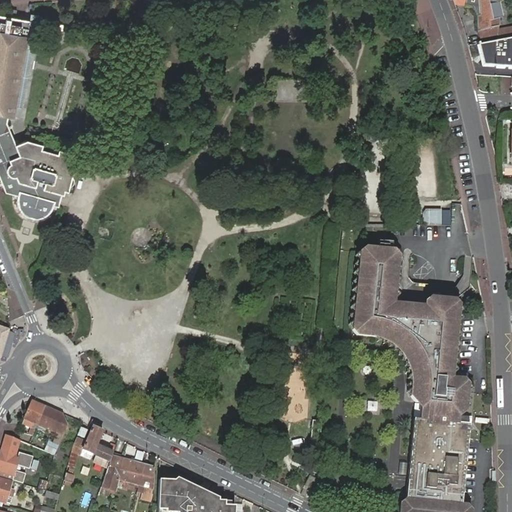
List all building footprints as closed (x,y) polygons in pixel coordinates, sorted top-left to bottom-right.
[(453,0),(454,2),(466,3),(466,7),(473,8),(476,16),(475,17),(476,29),(477,32),(499,29),(500,20),(493,22),(489,1),(502,3),(502,0),(453,0)] [(26,140),(16,143),(8,120),(9,114),(14,115),(15,108),(16,105),(27,45),(29,36),(31,25),(29,25),(30,20),(16,17),(17,8),(14,8),(14,14),(8,14),(7,16),(0,14),(0,175),(7,192),(17,196),(17,197),(18,200),(18,202),(19,204),(20,206),(21,208),(22,210),(23,212),(25,213),(26,214),(28,215),(29,216),(32,217),(34,217),(37,218),(39,218),(42,218),(44,217),(46,217),(48,215),(50,214),(52,213),(53,212),(54,211),(56,209),(56,208),(57,205),(59,202),(59,200),(64,201),(67,184),(70,185),(71,179),(72,179),(73,179),(74,178),(74,177),(75,177),(75,176),(75,175),(75,174),(75,173),(75,172),(74,171),(73,170),(74,164),(75,161),(81,158),(75,148),(59,145),(58,149),(42,146),(42,142),(26,140)] [(27,45),(16,105),(24,107),(41,15),(33,13),(31,20),(30,20),(29,25),(31,25),(29,36),(27,45)] [(480,47),(502,41),(500,32),(500,29),(499,29),(477,32),(479,45),(480,47)] [(511,39),(511,29),(500,32),(502,41),(511,39)] [(511,39),(502,41),(480,47),(484,66),(511,68),(511,39)] [(511,192),(511,184),(502,186),(502,193),(511,192)] [(452,225),(452,210),(425,209),(424,224),(452,225)] [(430,421),(425,421),(414,420),(407,483),(406,490),(406,492),(405,500),(399,505),(399,511),(470,511),(466,506),(461,506),(462,498),(469,426),(457,425),(458,418),(459,413),(464,410),(460,405),(465,401),(461,396),(465,392),(462,388),(466,384),(463,379),(451,378),(451,373),(447,367),(452,364),(449,358),(453,355),(449,350),(454,347),(450,342),(455,339),(451,333),(455,330),(452,325),(456,322),(452,317),(457,313),(453,308),(457,305),(453,299),(461,294),(454,285),(410,281),(404,273),(397,278),(393,281),(389,276),(394,272),(390,267),(395,263),(391,257),(396,253),(392,247),(363,245),(357,249),(362,254),(356,259),(360,264),(355,268),(359,273),(355,277),(358,282),(354,286),(357,291),(353,295),(357,299),(352,303),(356,308),(351,312),(355,317),(351,320),(355,325),(351,329),(354,333),(355,334),(356,334),(357,334),(358,334),(359,334),(360,334),(361,334),(362,334),(363,334),(364,334),(365,334),(366,334),(367,335),(368,335),(369,335),(370,335),(371,335),(372,335),(373,335),(376,333),(379,337),(384,335),(386,340),(390,339),(392,344),(397,344),(398,349),(403,349),(402,355),(407,356),(405,361),(410,362),(407,367),(411,369),(409,373),(412,376),(409,380),(413,383),(410,387),(414,390),(410,394),(415,402),(427,403),(432,404),(430,421)] [(352,253),(356,259),(362,254),(357,249),(352,253)] [(400,259),(396,253),(391,257),(395,263),(400,259)] [(351,262),(355,268),(360,264),(356,259),(351,262)] [(399,269),(395,263),(390,267),(394,272),(399,269)] [(351,271),(355,277),(359,273),(355,268),(351,271)] [(397,278),(394,272),(389,276),(393,281),(397,278)] [(350,281),(354,286),(358,282),(355,277),(350,281)] [(349,289),(353,295),(357,291),(354,286),(349,289)] [(349,298),(352,303),(357,299),(353,295),(349,298)] [(347,306),(351,312),(356,308),(352,303),(347,306)] [(461,309),(457,305),(453,308),(457,313),(461,309)] [(347,315),(351,320),(355,317),(351,312),(347,315)] [(461,318),(457,313),(452,317),(456,322),(461,318)] [(347,323),(351,329),(355,325),(351,320),(347,323)] [(0,356),(0,357),(9,328),(0,325),(0,356)] [(459,335),(455,330),(451,333),(455,339),(459,335)] [(458,344),(455,339),(450,342),(454,347),(458,344)] [(457,352),(454,347),(449,350),(453,355),(457,352)] [(456,370),(452,364),(447,367),(451,373),(456,370)] [(470,389),(466,384),(462,388),(465,392),(470,389)] [(469,398),(465,392),(461,396),(465,401),(469,398)] [(46,407),(33,401),(25,420),(38,426),(46,407)] [(469,406),(465,401),(460,405),(464,410),(469,406)] [(368,402),(368,412),(378,412),(379,402),(368,402)] [(64,415),(46,407),(38,426),(57,435),(64,415)] [(68,429),(64,415),(57,435),(58,435),(65,438),(68,429)] [(322,460),(326,420),(317,419),(314,459),(315,459),(322,460)] [(103,433),(93,428),(88,442),(78,439),(69,473),(73,474),(80,456),(92,461),(94,456),(97,457),(95,463),(109,469),(113,457),(114,454),(98,447),(103,433)] [(89,430),(83,428),(79,437),(86,439),(89,430)] [(59,456),(65,438),(58,435),(54,443),(49,442),(46,452),(59,456)] [(2,452),(0,457),(0,477),(13,482),(23,485),(26,475),(15,472),(17,467),(31,471),(34,459),(20,454),(19,458),(2,452)] [(116,492),(120,481),(126,460),(113,457),(109,469),(103,488),(110,490),(116,492)] [(120,481),(154,491),(155,468),(126,460),(120,481)] [(47,475),(50,466),(39,463),(37,471),(47,475)] [(68,476),(66,484),(73,485),(76,478),(68,476)] [(314,490),(319,481),(310,477),(305,487),(314,490)] [(0,501),(1,502),(6,503),(8,496),(13,498),(15,492),(10,490),(11,484),(0,479),(0,501)] [(172,481),(159,480),(158,510),(165,510),(164,511),(220,511),(221,502),(218,502),(218,499),(210,499),(205,498),(205,500),(197,499),(197,495),(176,479),(172,481)] [(62,496),(47,492),(46,497),(61,502),(62,496)] [(225,502),(221,502),(220,511),(235,511),(235,508),(225,507),(225,502)]
